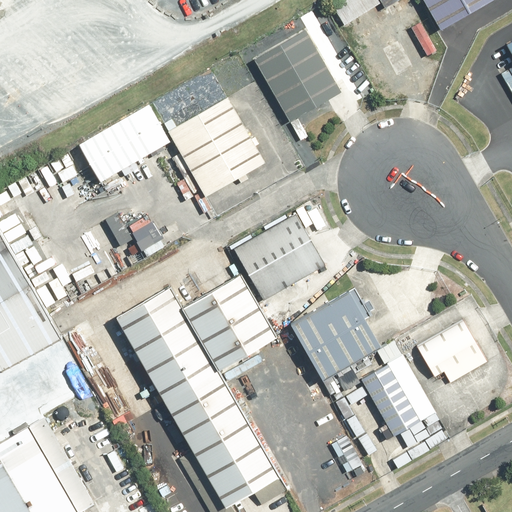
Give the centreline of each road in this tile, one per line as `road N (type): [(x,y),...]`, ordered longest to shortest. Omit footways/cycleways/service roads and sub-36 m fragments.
road 1 (unknown): [(0,40),(40,19),(63,17),(185,32),(248,0)]
road 2 (unclassified): [(511,289),(484,243),(405,181)]
road 3 (tertiary): [(511,441),(388,511)]
